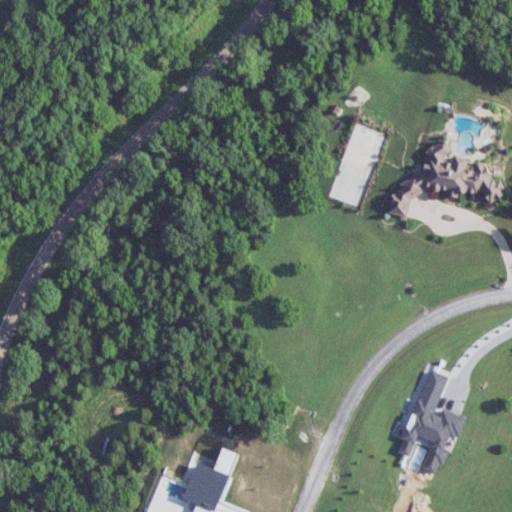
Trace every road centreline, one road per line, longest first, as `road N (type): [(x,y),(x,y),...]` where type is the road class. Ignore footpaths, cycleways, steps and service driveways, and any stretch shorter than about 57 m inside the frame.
road 1 (tertiary): [(269,0),(58,228),(0,361)]
road 2 (residential): [(511,291),(493,291),(406,332),(349,405),(303,511)]
